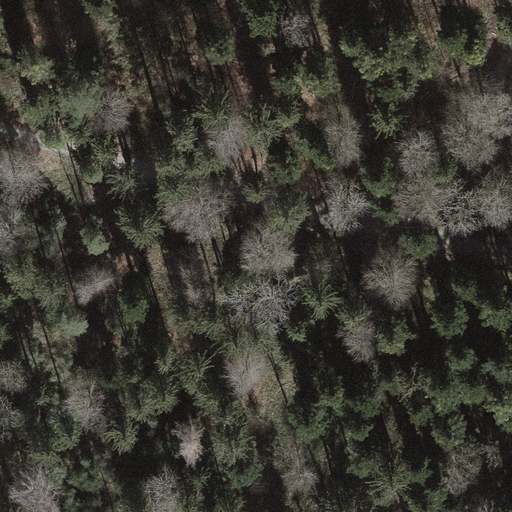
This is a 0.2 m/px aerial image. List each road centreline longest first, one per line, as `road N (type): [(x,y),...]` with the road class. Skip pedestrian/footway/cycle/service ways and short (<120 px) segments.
road 1 (track): [(0,131),(511,267)]
road 2 (track): [(382,228),(460,148),(511,42)]
